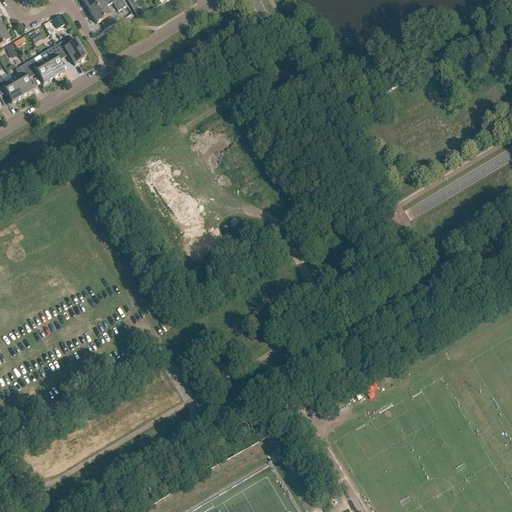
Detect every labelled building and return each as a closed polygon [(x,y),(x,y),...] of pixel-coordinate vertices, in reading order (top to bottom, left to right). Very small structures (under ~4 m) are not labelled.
[(103,5),(100,0),(92,0),(84,5),(90,15),(104,7),(103,5)] [(111,17),(106,9),(113,5),(110,0),(103,5),(104,7),(90,15),(97,26),(111,17)] [(140,10),(134,14),(137,20),(143,17),(140,10)] [(59,18),(49,24),(52,31),(63,25),(59,18)] [(102,26),(105,31),(114,26),(111,21),(102,26)] [(0,48),(10,42),(3,32),(0,33),(0,48)] [(34,46),(42,42),(38,35),(30,39),(34,46)] [(85,61),(80,52),(82,51),(77,43),(75,44),(68,48),(65,42),(55,48),(62,58),(67,55),(74,68),(85,61)] [(57,62),(62,58),(55,48),(46,53),(50,59),(43,63),(54,80),(64,74),(57,62)] [(11,61),(17,57),(13,51),(7,55),(11,61)] [(54,80),(43,63),(37,66),(33,61),(24,66),(31,77),(36,74),(43,86),(54,80)] [(33,92),(25,80),(31,77),(24,66),(15,72),(18,78),(12,81),(22,99),(33,92)] [(22,99),(12,81),(5,85),(2,79),(0,80),(0,95),(4,93),(12,105),(22,99)]
